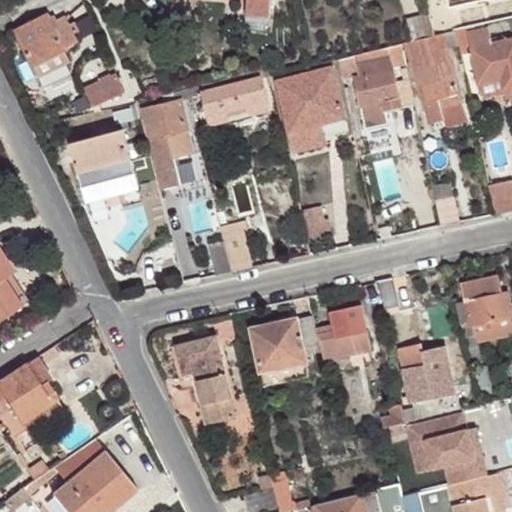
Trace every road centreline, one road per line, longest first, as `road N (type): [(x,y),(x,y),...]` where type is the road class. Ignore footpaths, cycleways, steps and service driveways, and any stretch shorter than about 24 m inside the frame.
road 1 (residential): [(511,225),(107,316)]
road 2 (residential): [(0,95),(94,291)]
road 3 (residential): [(107,316),(200,511)]
